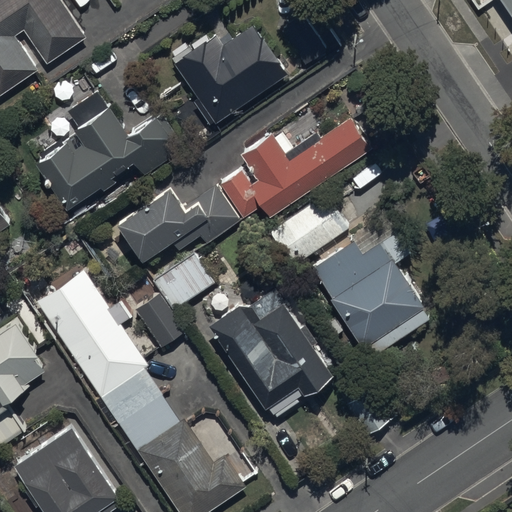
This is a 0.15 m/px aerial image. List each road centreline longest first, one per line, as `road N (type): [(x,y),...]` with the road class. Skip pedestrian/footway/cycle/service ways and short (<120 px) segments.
road 1 (residential): [(511,174),(393,0)]
road 2 (residential): [(375,511),(511,419)]
